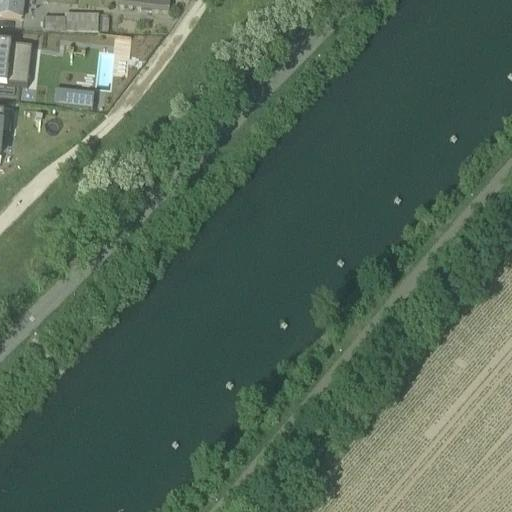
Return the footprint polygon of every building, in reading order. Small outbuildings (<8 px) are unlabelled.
[(0,0),(0,32),(24,34),(26,8),(2,5),(1,0),(0,0)] [(120,30),(172,32),(173,15),(121,12),(120,30)] [(44,34),(43,47),(108,48),(109,31),(66,30),(66,34),(44,34)] [(33,65),(0,60),(0,100),(28,104),(28,103),(33,65)] [(0,172),(3,150),(11,151),(13,132),(0,130),(0,172)]
